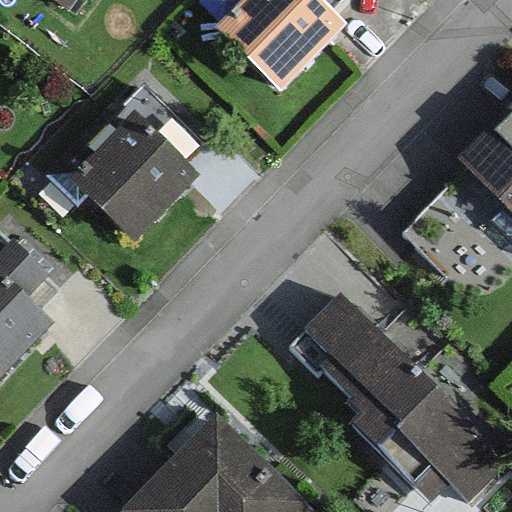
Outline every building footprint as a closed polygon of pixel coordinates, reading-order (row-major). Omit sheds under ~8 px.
[(75,0),(33,0),(60,20),(75,0)] [(277,94),(342,28),(325,11),(335,0),(236,0),(241,5),(214,32),(277,94)] [(189,188),(173,173),(200,145),(144,91),(87,151),(95,159),(68,187),(132,248),(189,188)] [(511,220),(511,112),(458,167),(511,220)] [(0,390),(52,338),(34,320),(60,293),(13,247),(0,259),(0,390)] [(470,505),(509,467),(340,295),(301,333),(328,361),(320,369),(369,419),(356,430),(429,504),(450,484),(470,505)] [(312,511),(216,419),(126,511),(312,511)]
